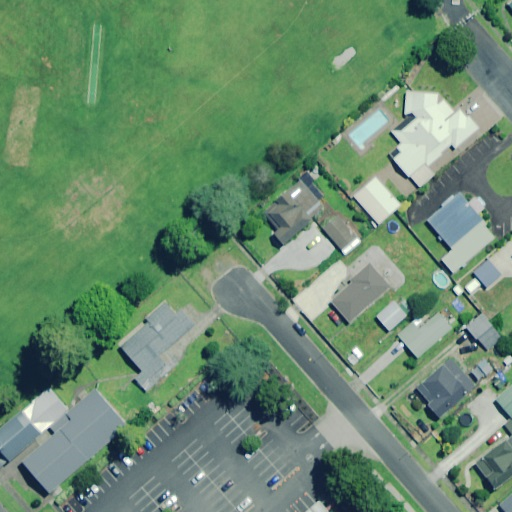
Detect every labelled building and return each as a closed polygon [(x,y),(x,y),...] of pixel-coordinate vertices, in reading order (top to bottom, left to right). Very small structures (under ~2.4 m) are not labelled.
[(390,131),(392,133),(401,143),(388,155),(420,188),(434,175),(427,167),(451,144),(456,150),(479,128),(460,109),(449,97),(446,94),(406,92),(404,113),(405,117),(390,131)] [(379,107),(347,133),(359,149),(391,123),(379,107)] [(329,202),(303,176),(264,215),(278,229),(274,234),(285,246),(329,202)] [(401,205),(375,178),(354,197),(379,225),(401,205)] [(469,204),(459,193),(454,198),(452,196),(441,206),(443,207),(427,221),(453,250),(442,260),(453,274),(493,238),(482,226),(486,223),(478,214),(486,207),(477,197),(469,204)] [(326,240),(329,236),(345,255),(360,242),(338,216),(323,229),(320,232),(326,240)] [(489,261),(474,274),(477,277),(465,287),(471,294),(483,283),(488,290),(503,276),(489,261)] [(390,288),(370,263),(349,280),(352,283),(330,301),(348,323),(390,288)] [(156,294),(105,340),(129,367),(151,347),(181,321),(156,294)] [(407,316),(395,301),(376,317),(389,332),(407,316)] [(454,316),(446,307),(431,320),(424,312),(397,336),(418,359),(453,328),(448,322),(454,316)] [(503,336),(483,314),(467,329),(487,351),(503,336)] [(151,347),(129,367),(122,373),(137,389),(166,363),(151,347)] [(476,386),(452,358),(417,388),(429,403),(427,405),(439,418),(476,386)] [(43,381),(0,418),(0,453),(60,401),(43,381)] [(511,385),(496,400),(511,418),(511,385)] [(113,421),(88,391),(9,457),(34,486),(113,421)] [(511,473),(511,419),(504,425),(511,435),(475,464),(493,488),(511,473)] [(511,511),(511,494),(500,506),(506,511),(511,511)] [(370,511),(365,506),(358,511),(326,511),(317,501),(304,511),(370,511)]
